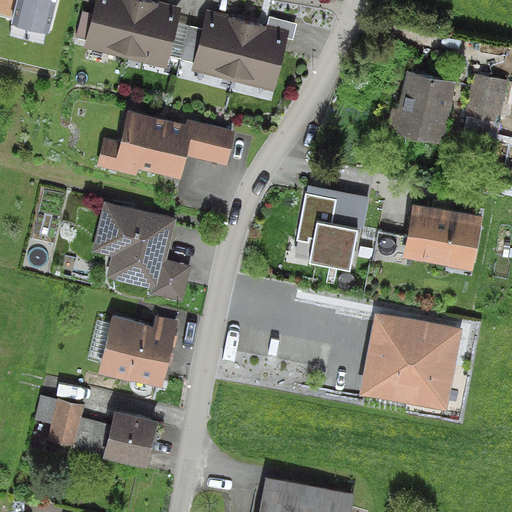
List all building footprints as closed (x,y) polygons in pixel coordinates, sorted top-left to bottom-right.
[(55,0),(18,0),(12,23),(48,32),(55,0)] [(104,50),(123,55),(137,0),(98,0),(88,41),(105,45),(104,50)] [(157,4),(140,0),(137,0),(123,55),(143,60),(144,55),(161,59),(173,13),(156,9),(157,4)] [(212,73),(231,78),(245,22),(226,17),(225,22),(208,18),(196,64),(213,68),(212,73)] [(269,82),(277,51),(280,36),(264,32),(265,27),(245,22),(231,78),(250,82),(252,78),(269,82)] [(167,56),(179,59),(181,49),(169,46),(167,56)] [(180,59),(191,62),(194,53),(182,50),(180,59)] [(391,129),(436,139),(449,80),(409,71),(401,110),(395,108),(391,129)] [(498,111),(504,81),(473,75),(465,114),(481,117),(480,122),(496,126),(499,111),(498,111)] [(117,158),(176,172),(187,128),(128,114),(117,158)] [(222,162),(229,132),(198,125),(191,154),(222,162)] [(353,266),(360,228),(331,223),(335,199),(307,193),(295,255),(353,266)] [(185,267),(159,261),(169,220),(106,205),(98,235),(118,239),(110,273),(154,284),(152,291),(178,297),(185,267)] [(478,224),(412,209),(402,251),(469,266),(478,224)] [(99,369),(158,383),(173,322),(155,318),(153,328),(112,318),(99,369)] [(458,333),(377,318),(363,393),(445,407),(458,333)] [(69,446),(97,453),(104,425),(76,418),(79,405),(58,400),(39,395),(33,418),(52,422),(49,438),(69,443),(69,446)] [(104,451),(143,461),(153,423),(113,413),(104,451)] [(347,511),(349,505),(264,489),(259,511),(347,511)]
